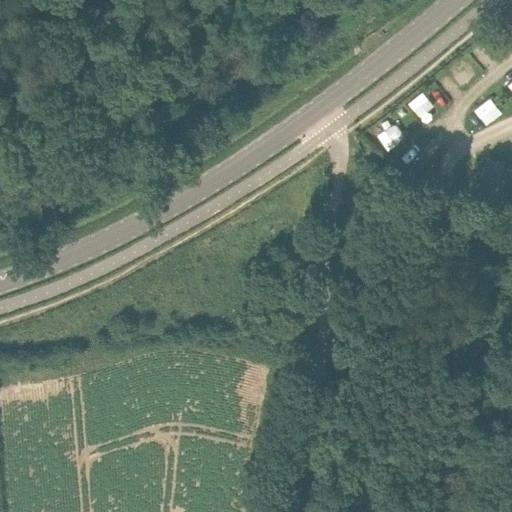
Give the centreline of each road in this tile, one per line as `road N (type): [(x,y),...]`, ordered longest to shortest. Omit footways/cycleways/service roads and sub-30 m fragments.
road 1 (track): [(293,511),(320,338),(336,141)]
road 2 (tertiary): [(0,283),(153,216),(314,112)]
road 3 (track): [(189,0),(62,142),(0,193)]
road 4 (track): [(511,266),(472,243),(407,182),(336,141)]
road 5 (track): [(320,338),(362,335),(380,324),(450,252),(472,243)]
road 6 (tertiary): [(314,112),(456,0)]
